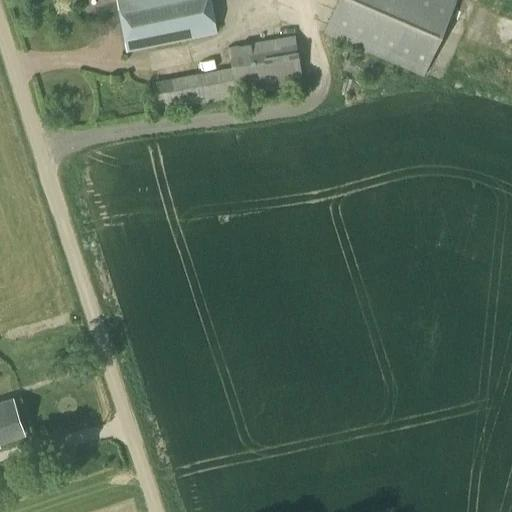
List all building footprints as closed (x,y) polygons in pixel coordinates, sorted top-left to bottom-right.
[(115,0),(125,49),(214,32),(208,0),(115,0)] [(422,76),(455,0),(335,0),(322,33),(422,76)] [(156,112),(303,85),(294,35),(224,48),(228,68),(150,82),(156,112)] [(459,69),(466,84),(481,77),(475,62),(459,69)] [(0,402),(0,443),(22,437),(10,400),(0,402)]
